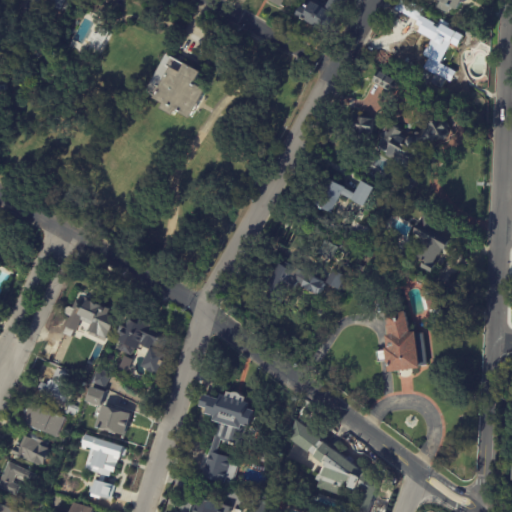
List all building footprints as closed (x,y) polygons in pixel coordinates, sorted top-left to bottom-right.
[(26,0),(28,0),(46,9),(41,18),(22,8),(26,0)] [(64,0),(60,9),(43,0),(64,0)] [(266,2),(267,0),(282,0),(278,8),(266,2)] [(346,0),(328,33),(297,16),(302,7),(307,10),(311,2),(326,10),(332,0),(346,0)] [(459,45),(456,51),(450,47),(440,64),(456,73),(451,83),(447,81),(442,89),(432,83),(430,86),(418,79),(429,60),(423,56),(431,41),(418,34),(421,29),(415,26),(417,23),(394,10),(399,0),(406,0),(425,10),(420,17),(434,25),(433,27),(438,30),(441,25),(463,38),(459,45)] [(461,0),(456,11),(452,8),(449,14),(437,8),(440,2),(436,0),(461,0)] [(108,33),(97,56),(88,51),(92,44),(87,42),(92,33),(96,35),(101,27),(109,31),(108,33)] [(386,50),(384,62),(377,60),(379,49),(386,50)] [(170,55),(202,72),(195,85),(207,91),(191,120),(176,112),(174,117),(162,110),(165,105),(155,99),(157,95),(149,91),(169,55),(170,55)] [(383,89),(371,82),(377,72),(395,82),(389,92),(383,89)] [(449,127),(448,128),(450,132),(448,134),(449,136),(443,140),(441,137),(438,139),(437,137),(424,145),(420,152),(418,151),(412,161),(406,163),(403,162),(402,164),(385,155),(386,152),(377,147),(382,136),(380,135),(384,128),(388,131),(391,125),(402,130),(399,136),(406,139),(408,138),(411,137),(430,126),(428,123),(439,117),(442,122),(447,119),(451,126),(449,127)] [(367,119),(374,120),(372,139),(355,136),(357,118),(367,119)] [(328,126),(333,128),(329,136),(324,134),(328,126)] [(416,182),(412,190),(409,191),(405,189),(404,186),(409,177),(412,174),(416,176),(417,180),(416,182)] [(342,186),(345,188),(345,189),(355,194),(362,181),(374,189),(364,207),(354,202),(343,220),(313,203),(328,178),(342,186)] [(402,201),(396,212),(385,206),(392,195),(402,201)] [(440,220),(434,232),(451,241),(445,252),(443,251),(435,265),(436,266),(432,274),(420,268),(423,263),(416,258),(425,241),(414,234),(428,209),(442,217),(440,220)] [(337,249),(330,262),(316,255),(324,241),(337,249)] [(326,285),(320,294),(318,293),(317,295),(304,287),(305,285),(300,282),(296,290),(291,287),(280,305),(269,298),(271,294),(265,290),(281,264),(286,267),(288,263),(298,270),(299,269),(305,272),(304,274),(309,276),(310,274),(324,282),(323,284),(326,285)] [(337,290),(325,284),(332,271),(343,277),(337,290)] [(430,312),(427,313),(423,297),(436,293),(440,309),(430,312)] [(401,298),(405,314),(411,335),(425,333),(429,366),(420,367),(420,371),(388,375),(387,363),(383,363),(380,364),(379,353),(382,352),(385,352),(385,351),(387,350),(386,337),(391,337),(386,318),(389,317),(384,301),(401,297),(401,298)] [(98,303),(115,310),(112,315),(122,320),(113,340),(97,333),(96,335),(72,324),(76,317),(72,315),(71,313),(73,309),(77,309),(81,301),(94,307),(97,302),(98,303)] [(151,326),(151,328),(168,336),(162,352),(169,355),(160,374),(156,373),(156,374),(150,371),(150,370),(144,367),(152,350),(141,345),(139,351),(135,349),(132,355),(119,349),(122,342),(120,341),(123,335),(118,333),(121,327),(124,326),(129,328),(133,320),(137,322),(138,320),(151,326)] [(132,360),(125,357),(120,367),(127,371),(132,360)] [(64,402),(39,390),(43,383),(49,385),(56,368),(75,377),(64,402)] [(110,372),(115,374),(109,388),(97,383),(103,369),(110,372)] [(108,393),(103,407),(88,402),(93,388),(108,393)] [(237,393),(239,395),(243,396),(242,400),(247,402),(245,408),(252,410),(246,427),(239,424),(233,444),(220,440),(215,453),(231,458),(230,463),(238,466),(233,481),(225,478),(223,484),(201,476),(218,422),(210,420),(212,415),(204,413),(205,408),(198,405),(201,394),(217,399),(218,393),(223,395),(225,390),(229,392),(231,391),(234,391),(237,393)] [(69,419),(60,438),(26,423),(32,410),(30,408),(33,402),(69,419)] [(73,404),(83,408),(80,416),(70,412),(73,404)] [(131,414),(128,422),(132,423),(130,428),(129,428),(127,437),(99,429),(105,407),(131,414)] [(306,428),(320,438),(318,440),(365,474),(364,475),(377,485),(368,511),(350,511),(355,501),(318,488),(322,477),(319,475),(323,467),(323,465),(313,458),(314,456),(309,452),(308,453),(290,440),(296,421),(306,428)] [(121,445),(85,435),(82,446),(90,449),(84,470),(98,473),(93,495),(111,500),(115,485),(110,484),(121,445)] [(43,437),(54,442),(43,467),(17,455),(19,449),(22,450),(28,436),(41,442),(43,437)] [(19,490),(17,495),(0,487),(0,484),(9,462),(37,474),(33,483),(24,479),(25,478),(17,474),(13,483),(21,486),(19,490)] [(229,507),(227,511),(189,511),(195,495),(219,503),(219,504),(229,507)] [(267,502),(264,511),(250,511),(255,498),(267,502)] [(44,511),(30,506),(33,499),(47,505),(44,511)] [(285,503),(282,510),(276,508),(278,501),(285,503)] [(93,511),(94,509),(73,502),(70,511),(93,511)]
